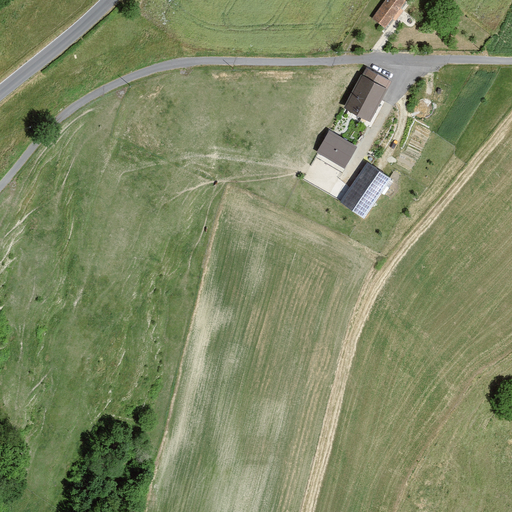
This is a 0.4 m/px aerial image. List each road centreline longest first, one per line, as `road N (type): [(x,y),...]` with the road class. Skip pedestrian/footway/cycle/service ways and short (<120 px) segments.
road 1 (unclassified): [(0,180),(74,101),(114,78),(185,57),(511,57)]
road 2 (track): [(511,115),(376,278),(308,511)]
road 3 (tertiary): [(114,0),(0,92)]
